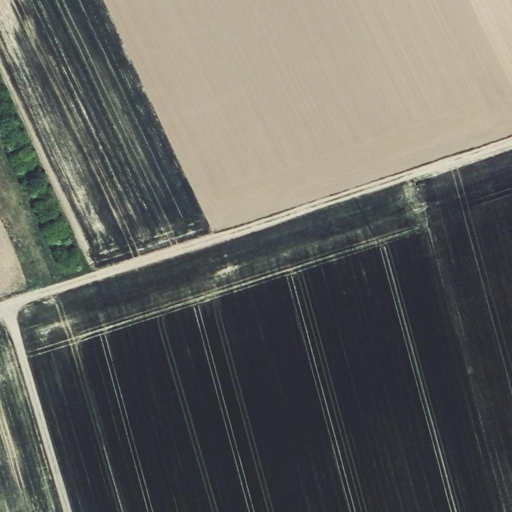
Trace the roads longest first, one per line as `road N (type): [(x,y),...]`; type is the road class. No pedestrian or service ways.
road 1 (track): [(7,304),(474,154)]
road 2 (track): [(67,511),(7,304)]
